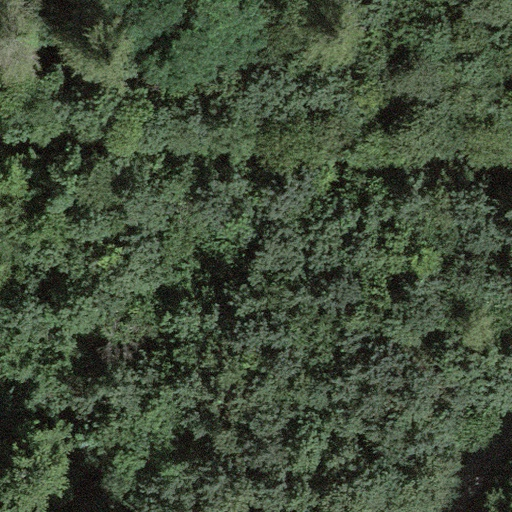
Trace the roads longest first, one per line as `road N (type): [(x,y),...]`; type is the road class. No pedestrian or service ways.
road 1 (track): [(0,132),(511,159)]
road 2 (track): [(439,511),(511,414)]
